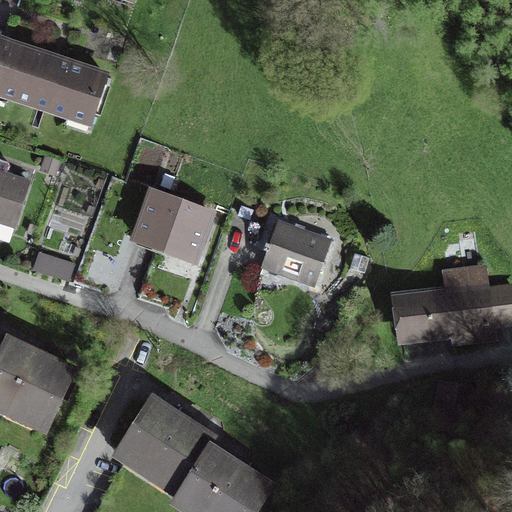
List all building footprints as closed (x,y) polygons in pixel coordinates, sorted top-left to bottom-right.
[(39,24),(11,16),(0,50),(0,123),(5,125),(14,99),(90,124),(106,75),(30,50),(39,24)] [(30,183),(0,173),(0,224),(15,229),(30,183)] [(211,215),(151,193),(136,238),(195,259),(211,215)] [(330,243),(278,224),(264,262),(286,270),(285,273),(314,284),(330,243)] [(35,266),(71,275),(75,258),(39,250),(35,266)] [(448,295),(398,301),(402,337),(490,327),(483,269),(445,273),(448,295)] [(0,353),(0,404),(48,427),(74,371),(6,340),(5,342),(0,353)] [(474,389),(443,384),(436,418),(444,419),(443,425),(466,429),(474,389)] [(180,492),(210,447),(214,440),(151,399),(117,451),(180,492)] [(210,447),(180,492),(176,499),(195,511),(256,511),(273,488),(210,447)]
